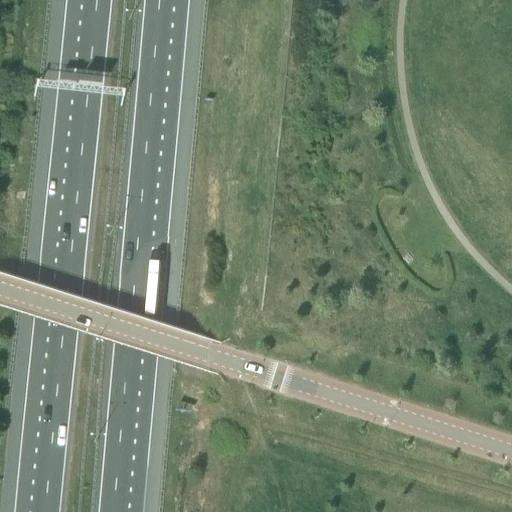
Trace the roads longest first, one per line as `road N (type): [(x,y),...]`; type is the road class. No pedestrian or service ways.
road 1 (tertiary): [(511,456),(0,289)]
road 2 (motorway): [(92,0),(43,511)]
road 3 (motorway): [(118,511),(161,0)]
